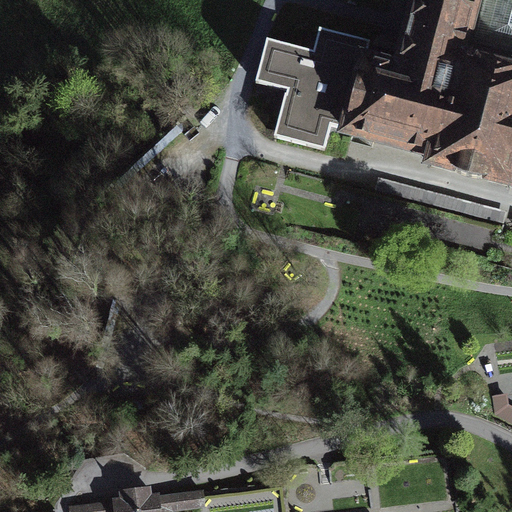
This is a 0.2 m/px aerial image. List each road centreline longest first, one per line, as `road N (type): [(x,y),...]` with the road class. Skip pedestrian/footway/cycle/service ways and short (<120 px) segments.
road 1 (residential): [(511,291),(449,287),(303,250),(248,231),(217,204),(239,138),(228,116),(272,0)]
road 2 (residential): [(511,443),(443,418),(170,479),(73,485),(61,499)]
